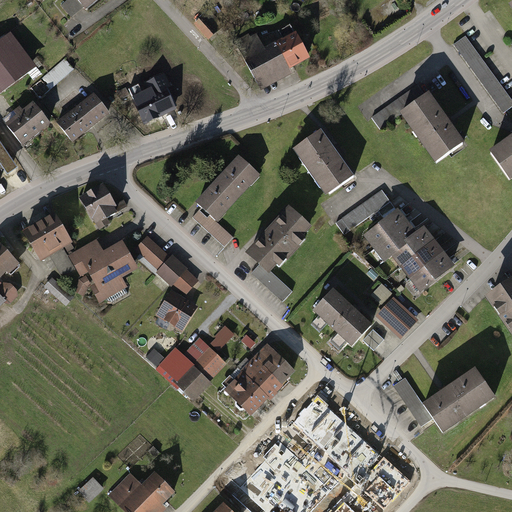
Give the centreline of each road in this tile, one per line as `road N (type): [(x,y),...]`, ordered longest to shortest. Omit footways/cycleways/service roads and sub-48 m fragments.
road 1 (residential): [(106,163),(323,370)]
road 2 (tertiary): [(262,110),(387,49),(457,0)]
road 3 (residential): [(323,370),(180,511)]
road 4 (residential): [(494,262),(354,400)]
road 5 (residential): [(356,191),(383,172),(494,262)]
road 6 (tertiary): [(106,163),(262,110)]
road 7 (residential): [(262,110),(163,0)]
